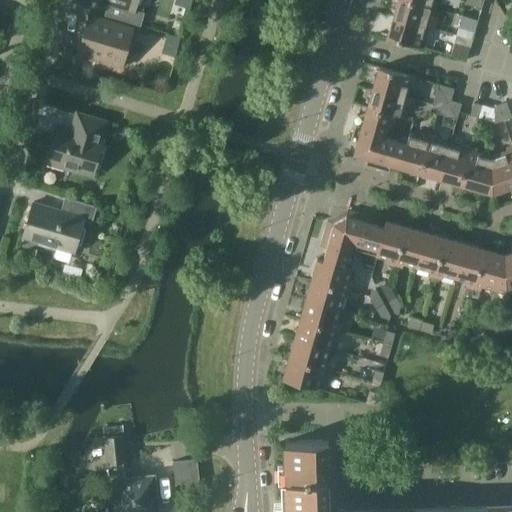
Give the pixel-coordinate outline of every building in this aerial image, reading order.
[(135,10),(137,0),(98,0),(108,3),(104,15),(140,26),(144,13),(135,10)] [(436,8),(406,0),(398,0),(393,17),(427,27),(431,14),(434,15),(436,8)] [(435,0),(406,0),(436,8),(438,2),(435,1),(435,0)] [(481,8),(483,0),(466,0),(466,4),(481,8)] [(92,48),(89,56),(108,62),(107,64),(120,68),(121,66),(122,66),(133,29),(89,16),(80,44),(92,48)] [(424,40),(427,27),(393,17),(387,38),(424,48),(426,41),(424,40)] [(472,40),(475,32),(459,27),(456,35),(472,40)] [(472,40),(456,35),(454,44),(470,48),(472,40)] [(416,78),(379,67),(373,87),(407,97),(411,85),(414,85),(416,78)] [(434,101),(433,105),(435,109),(448,102),(438,84),(434,101)] [(454,89),(438,84),(448,102),(451,100),(451,98),(454,89)] [(407,97),(373,87),(367,108),(390,114),(390,115),(404,119),(407,110),(404,109),(407,97)] [(451,100),(448,102),(457,119),(461,103),(453,101),(451,100)] [(448,102),(435,109),(438,114),(457,119),(448,102)] [(511,117),(506,102),(498,105),(503,120),(511,117)] [(479,118),(482,105),(474,103),(470,115),(479,118)] [(503,120),(498,105),(494,106),(494,123),(503,120)] [(388,123),(390,115),(390,114),(367,108),(364,117),(357,115),(350,138),(358,141),(354,154),(385,137),(389,123),(388,123)] [(106,121),(79,114),(77,113),(72,126),(75,127),(74,133),(55,127),(45,162),(92,176),(102,141),(100,140),(106,121)] [(421,173),(431,136),(425,134),(424,137),(410,133),(406,145),(407,145),(400,168),(421,173)] [(440,179),(450,145),(437,141),(438,138),(431,136),(421,173),(440,179)] [(407,145),(406,145),(399,142),(399,141),(385,137),(354,154),(367,158),(365,165),(389,172),(391,165),(400,168),(407,145)] [(460,185),(471,147),(464,146),(463,148),(450,145),(440,179),(460,185)] [(493,194),(511,187),(511,146),(506,148),(507,151),(495,155),(501,172),(492,175),(493,194)] [(501,172),(495,155),(491,157),(476,152),(477,149),(471,147),(460,185),(492,194),(493,194),(492,175),(501,172)] [(74,252),(79,234),(83,222),(91,224),(96,206),(65,197),(60,213),(51,210),(51,208),(33,203),(23,237),(39,242),(39,244),(54,248),(55,247),(74,252)] [(368,216),(348,210),(346,216),(340,220),(353,243),(377,250),(384,227),(366,222),(368,216)] [(353,243),(340,220),(334,223),(328,221),(322,241),(328,243),(323,261),(346,267),(353,243)] [(395,266),(406,227),(385,221),(384,227),(377,250),(376,255),(389,259),(388,264),(395,266)] [(416,267),(426,232),(406,227),(395,266),(402,268),(403,263),(416,267)] [(434,277),(445,238),(426,232),(416,267),(429,271),(427,275),(434,277)] [(455,278),(465,243),(445,238),(434,277),(441,279),(442,275),(455,278)] [(473,288),(484,249),(465,243),(455,278),(468,282),(466,286),(473,288)] [(506,293),(504,255),(484,249),(473,288),(480,290),(481,286),(506,293)] [(351,269),(346,267),(323,261),(317,259),(311,280),(350,291),(352,284),(347,283),(351,269)] [(348,298),(350,291),(311,280),(305,299),(340,309),(343,296),(348,298)] [(380,287),(387,300),(395,296),(389,285),(385,284),(380,287)] [(370,296),(375,307),(383,302),(376,289),(371,292),(370,296)] [(400,306),(395,296),(387,300),(394,314),(398,315),(400,306)] [(340,309),(305,299),(300,319),(339,330),(341,323),(336,322),(340,309)] [(390,315),(383,302),(375,307),(381,317),(389,319),(390,315)] [(419,330),(421,321),(409,318),(407,326),(419,330)] [(337,337),(339,330),(300,319),(294,338),(328,348),(332,336),(337,337)] [(433,325),(421,321),(419,330),(431,333),(433,325)] [(509,329),(506,321),(494,325),(497,333),(509,329)] [(482,325),(473,329),(476,337),(485,333),(482,325)] [(448,329),(446,337),(458,341),(461,333),(448,329)] [(391,345),(395,333),(386,330),(383,343),(391,345)] [(328,348),(294,338),(288,358),(327,369),(329,362),(325,361),(328,348)] [(388,357),(391,345),(383,343),(379,355),(388,357)] [(327,369),(288,358),(282,379),(317,389),(321,375),(325,376),(327,369)] [(380,385),(383,372),(375,370),(371,382),(380,385)] [(374,405),(377,393),(369,390),(365,403),(374,405)] [(122,424),(102,427),(104,437),(123,435),(122,424)] [(157,511),(153,476),(128,479),(123,435),(104,437),(107,465),(112,464),(117,511),(157,511)] [(511,511),(511,504),(486,506),(486,511),(466,511),(466,506),(449,507),(449,511),(414,511),(414,508),(347,510),(337,511),(325,511),(324,480),(330,480),(328,440),(285,441),(286,479),(281,479),(282,511),(511,511)] [(173,462),(175,484),(199,482),(197,459),(173,462)]
